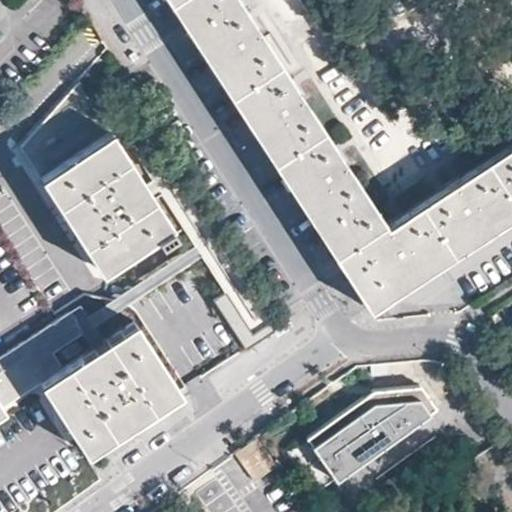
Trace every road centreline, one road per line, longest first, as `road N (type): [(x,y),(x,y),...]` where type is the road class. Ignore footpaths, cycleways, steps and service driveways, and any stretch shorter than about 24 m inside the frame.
road 1 (residential): [(126,0),(344,330)]
road 2 (residential): [(344,330),(92,511)]
road 3 (residential): [(511,401),(479,348),(454,338),(370,341),(344,330)]
